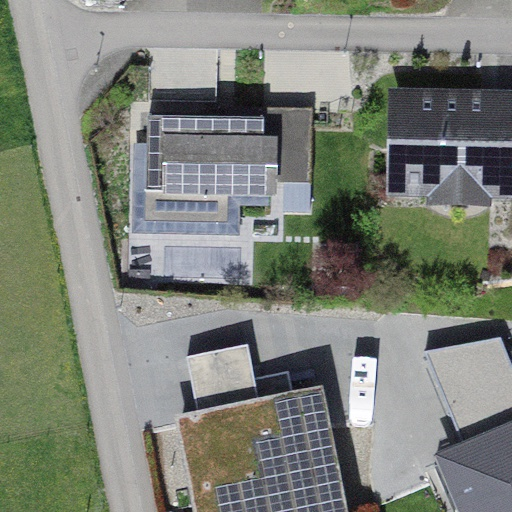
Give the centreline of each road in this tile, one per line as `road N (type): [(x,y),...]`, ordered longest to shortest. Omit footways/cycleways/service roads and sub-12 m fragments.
road 1 (residential): [(130,511),(33,26)]
road 2 (residential): [(33,26),(511,36)]
